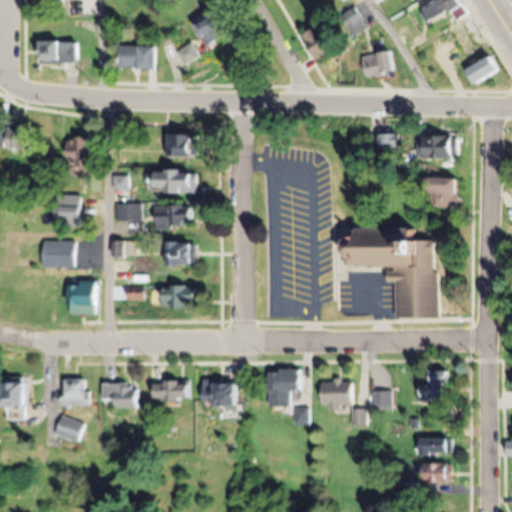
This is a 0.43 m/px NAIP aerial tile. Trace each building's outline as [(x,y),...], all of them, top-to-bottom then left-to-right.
[(458,21),(470,13),(460,0),(430,0),(421,6),(432,22),(451,10),(458,21)] [(339,18),(354,38),(371,26),(356,6),(339,18)] [(195,24),(211,46),(231,32),(215,10),(195,24)] [(338,52),(319,26),(304,37),(322,63),(338,52)] [(79,42),(41,41),(40,63),(79,63),(79,42)] [(122,46),(122,69),(159,69),(159,46),(122,46)] [(397,72),(393,51),(364,56),(368,77),(397,72)] [(468,67),(476,83),(500,72),(492,56),(468,67)] [(383,134),(383,153),(403,153),(403,133),(383,134)] [(202,156),(202,134),(171,134),(171,156),(202,156)] [(457,158),(457,135),(428,135),(428,158),(457,158)] [(93,136),(67,136),(67,170),(93,170),(93,136)] [(157,169),(157,192),(201,192),(201,169),(157,169)] [(461,177),(428,177),(428,204),(461,204),(461,177)] [(83,195),(56,195),(56,224),(83,224),(83,195)] [(195,204),(159,204),(159,228),(195,228),(195,204)] [(345,266),(421,266),(421,228),(345,228),(345,266)] [(77,240),(45,240),(45,266),(77,267),(77,240)] [(200,241),(171,241),(171,264),(200,264),(200,241)] [(71,313),(98,313),(98,280),(71,280),(71,313)] [(198,306),(198,285),(162,285),(162,306),(198,306)] [(302,370),(271,370),(271,407),(292,407),(292,393),(302,393),(302,370)] [(451,402),(451,370),(434,370),(434,384),(423,384),(423,402),(451,402)] [(66,405),(91,405),(91,378),(66,378),(66,405)] [(192,400),(192,381),(157,381),(157,400),(192,400)] [(355,405),(355,381),(324,381),(324,405),(355,405)] [(27,408),(27,382),(1,382),(1,408),(27,408)] [(247,404),(239,404),(239,382),(205,382),(205,404),(222,404),(222,420),(247,420),(247,404)] [(106,383),(106,407),(139,407),(139,383),(106,383)] [(395,392),(376,392),(376,410),(395,410),(395,392)] [(10,419),(25,420),(26,410),(11,409),(10,419)] [(356,425),(370,425),(370,410),(356,410),(356,425)] [(88,423),(63,415),(57,435),(81,443),(88,423)] [(456,437),(423,438),(423,454),(457,454),(456,437)] [(456,482),(456,464),(425,464),(425,482),(456,482)]
